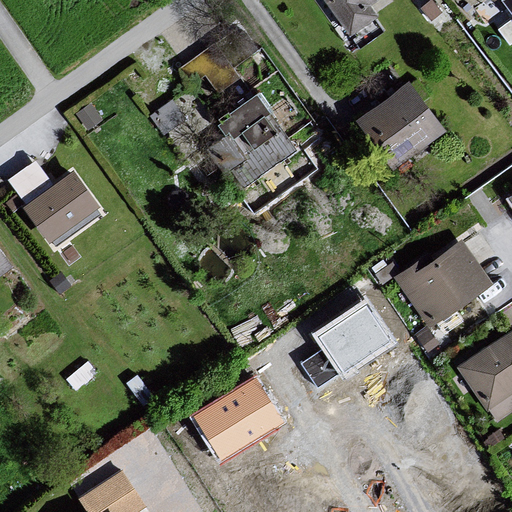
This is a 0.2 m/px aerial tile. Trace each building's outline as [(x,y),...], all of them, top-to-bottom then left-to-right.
[(379,0),(322,0),(350,40),(379,20),(370,7),(379,0)] [(511,0),(504,0),(502,2),(511,15),(511,0)] [(235,75),(213,45),(182,67),(204,98),(235,75)] [(444,129),(409,79),(355,119),(392,168),(444,129)] [(294,150),(256,95),(216,122),(225,136),(214,144),(231,169),(225,173),(237,190),(294,150)] [(185,119),(171,99),(146,115),(160,136),(185,119)] [(103,119),(92,102),(76,112),(87,129),(103,119)] [(98,206),(72,171),(24,207),(50,242),(98,206)] [(465,245),(455,245),(398,280),(429,329),(491,288),(465,245)] [(11,267),(0,251),(0,279),(9,272),(11,267)] [(273,388),(198,449),(232,490),(291,443),(321,480),(368,441),(325,389),(311,400),(304,392),(341,362),(316,332),(269,369),(273,388)] [(511,334),(458,371),(489,413),(511,396),(511,334)] [(144,511),(148,509),(124,473),(76,503),(81,511),(144,511)]
